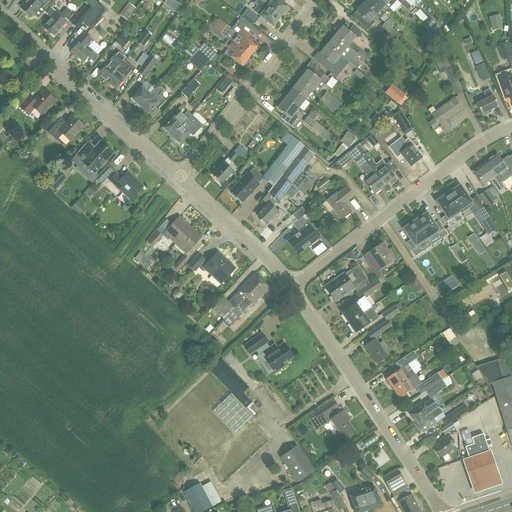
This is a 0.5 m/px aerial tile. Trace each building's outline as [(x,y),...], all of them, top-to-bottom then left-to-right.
[(27,0),(21,8),(25,12),(25,13),(28,16),(30,15),(31,16),(42,4),(41,4),(44,0),(27,0)] [(179,3),(175,0),(165,0),(163,3),(174,10),(179,3)] [(268,0),(267,0),(264,4),(280,16),(287,6),(279,0),(272,0),(271,2),(268,0)] [(379,0),(366,0),(365,2),(377,14),(385,5),(379,0)] [(379,0),(385,5),(388,9),(396,0),(379,0)] [(396,0),(407,10),(411,6),(404,0),(396,0)] [(92,8),(77,28),(78,29),(82,25),(90,32),(102,17),(98,13),(104,6),(98,2),(93,9),(92,8)] [(356,11),(352,16),(367,31),(374,22),(371,19),(377,14),(365,2),(356,11)] [(129,3),(120,15),(127,20),(135,8),(129,3)] [(86,4),(70,23),(77,28),(92,8),(86,4)] [(264,11),(260,16),(273,26),(280,16),(264,4),(261,8),(264,11)] [(45,13),(50,18),(43,27),(54,36),(67,21),(73,15),(66,9),(60,15),(51,7),(45,13)] [(247,9),(242,15),(254,25),(259,19),(247,9)] [(213,28),(226,38),(249,56),(256,47),(252,43),(255,39),(247,33),(250,30),(254,25),(242,15),(237,22),(239,24),(234,31),(219,19),(213,28)] [(389,18),(385,22),(391,27),(394,24),(389,18)] [(385,22),(381,27),(394,40),(398,35),(390,28),(391,27),(385,22)] [(343,26),(335,36),(347,46),(364,60),(367,55),(351,42),(355,37),(343,26)] [(440,42),(444,38),(432,27),(428,31),(440,42)] [(144,32),(137,41),(143,46),(151,37),(144,32)] [(111,50),(116,54),(122,48),(125,51),(131,43),(121,34),(117,38),(115,42),(117,44),(111,50)] [(71,51),(83,62),(88,57),(94,62),(98,56),(86,45),(91,39),(87,36),(80,44),(78,43),(71,51)] [(327,44),(340,55),(349,63),(361,72),(364,68),(344,51),(347,46),(335,36),(327,44)] [(439,43),(432,36),(427,42),(434,48),(439,43)] [(465,45),(472,42),(469,37),(463,40),(465,45)] [(222,43),(235,53),(231,57),(242,66),(249,56),(226,38),(222,43)] [(193,44),(199,49),(202,46),(196,41),(193,44)] [(102,57),(107,51),(97,42),(92,47),(102,57)] [(498,47),(503,60),(507,59),(511,69),(511,68),(511,54),(508,43),(498,47)] [(194,55),(199,49),(193,44),(188,49),(194,55)] [(199,49),(203,53),(213,62),(218,56),(204,44),(202,46),(199,49)] [(327,44),(320,54),(332,64),(340,55),(327,44)] [(150,55),(157,60),(159,57),(152,52),(150,55)] [(98,75),(107,82),(116,71),(113,68),(119,60),(114,56),(108,64),(98,75)] [(445,56),(434,62),(437,67),(448,62),(445,56)] [(140,71),(145,75),(154,63),(148,59),(140,71)] [(116,71),(107,82),(115,89),(124,78),(132,68),(124,61),(120,66),(121,67),(119,69),(118,68),(116,71)] [(490,77),(483,63),(476,67),(482,81),(490,77)] [(307,70),(300,79),(313,90),(315,92),(317,93),(329,79),(316,68),(312,74),(307,70)] [(462,91),(451,68),(445,71),(456,94),(462,91)] [(498,78),(501,85),(504,83),(511,103),(511,80),(511,81),(509,73),(498,78)] [(12,83),(21,92),(29,83),(20,74),(12,83)] [(220,82),(227,87),(232,81),(225,76),(220,82)] [(326,85),(331,89),(337,82),(331,77),(326,85)] [(300,79),(292,89),(305,99),(313,90),(300,79)] [(190,84),(182,93),(186,98),(195,89),(190,84)] [(158,86),(150,95),(140,106),(148,114),(153,107),(157,110),(165,101),(160,95),(163,90),(158,86)] [(388,95),(399,104),(405,96),(395,87),(388,95)] [(131,99),(140,106),(150,95),(141,88),(131,99)] [(292,89),(285,98),(298,108),(305,99),(292,89)] [(28,96),(19,106),(26,112),(28,115),(31,112),(34,108),(41,115),(55,101),(43,90),(33,101),(28,96)] [(476,104),(480,112),(481,115),(482,115),(483,117),(491,112),(490,110),(497,107),(492,96),(488,90),(483,92),(487,99),(476,104)] [(326,92),(322,97),(339,111),(343,105),(326,92)] [(16,103),(19,106),(28,96),(25,94),(16,103)] [(199,95),(189,105),(194,110),(204,99),(199,95)] [(322,97),(319,102),(335,115),(339,111),(322,97)] [(429,123),(434,131),(439,127),(443,132),(450,127),(446,121),(463,109),(454,97),(435,111),(438,116),(433,119),(429,123)] [(285,98),(278,108),(277,109),(284,114),(280,118),(291,127),(299,117),(294,114),(298,108),(285,98)] [(393,110),(397,106),(390,101),(387,105),(393,110)] [(386,120),(393,129),(398,126),(404,135),(412,130),(400,110),(392,115),(392,116),(386,120)] [(311,111),(307,116),(313,121),(317,116),(311,111)] [(163,128),(162,128),(166,132),(167,131),(171,135),(182,123),(186,120),(177,112),(163,128)] [(347,116),(357,124),(360,120),(350,112),(347,116)] [(371,119),(376,123),(381,115),(376,112),(371,119)] [(66,123),(63,127),(58,122),(48,133),(56,141),(62,134),(70,141),(78,133),(78,132),(83,126),(72,116),(66,123)] [(307,116),(304,121),(310,125),(313,121),(307,116)] [(182,123),(171,135),(176,140),(175,141),(179,145),(180,144),(195,128),(186,120),(182,123)] [(310,125),(321,133),(324,130),(319,127),(320,126),(313,121),(310,125)] [(377,129),(372,134),(375,138),(381,133),(377,129)] [(262,178),(257,185),(267,193),(304,147),(291,135),(287,132),(281,141),(282,142),(278,148),(283,151),(269,169),(268,168),(265,166),(258,175),(262,178)] [(356,138),(347,132),(341,139),(350,146),(356,138)] [(254,138),(260,142),(263,138),(257,134),(254,138)] [(372,135),(366,139),(373,147),(378,143),(375,138),(372,134),(371,134),(372,135)] [(394,147),(399,155),(401,153),(411,166),(420,158),(411,146),(409,147),(403,140),(394,147)] [(111,152),(113,150),(108,146),(107,148),(100,142),(94,149),(92,146),(89,150),(85,146),(71,161),(79,167),(83,163),(94,173),(100,167),(101,168),(107,162),(105,161),(112,153),(111,152)] [(223,163),(212,175),(217,179),(217,181),(219,183),(221,183),(222,184),(233,171),(227,166),(237,156),(241,159),(247,153),(239,146),(233,152),(223,163)] [(267,205),(257,216),(261,220),(260,221),(264,224),(265,223),(266,224),(278,212),(273,207),(277,202),(278,203),(286,195),(291,200),(299,191),(303,195),(313,182),(307,177),(306,177),(301,173),(314,155),(304,147),(267,193),(268,193),(262,200),(267,205)] [(354,148),(351,150),(359,160),(357,162),(362,168),(367,164),(362,158),(354,148)] [(352,154),(340,159),(344,167),(355,161),(352,154)] [(367,154),(362,158),(367,164),(372,160),(367,154)] [(486,165),(500,183),(511,173),(511,155),(509,158),(508,156),(501,161),(497,156),(486,165)] [(382,160),(370,168),(384,187),(395,178),(385,165),(385,164),(382,160)] [(126,172),(132,164),(127,162),(122,169),(126,172)] [(500,183),(486,165),(474,173),(483,185),(489,181),(498,192),(503,188),(499,183),(500,183)] [(371,176),(364,182),(374,195),(384,187),(370,168),(367,171),(371,176)] [(59,172),(48,184),(54,189),(65,178),(59,172)] [(122,179),(116,173),(109,181),(130,200),(143,186),(128,172),(122,179)] [(229,190),(231,192),(230,194),(234,198),(236,197),(241,201),(257,184),(245,173),(229,190)] [(106,178),(102,174),(96,180),(101,184),(106,178)] [(326,178),(317,186),(320,190),(330,183),(326,178)] [(337,222),(340,219),(341,220),(351,212),(345,204),(354,196),(346,187),(337,194),(336,193),(326,201),(330,206),(326,209),(337,222)] [(449,195),(462,214),(461,214),(462,216),(472,209),(485,229),(492,223),(477,197),(470,202),(461,187),(458,189),(457,187),(449,193),(451,194),(449,195)] [(85,194),(89,197),(94,192),(90,188),(85,194)] [(478,195),(487,207),(493,203),(484,191),(478,195)] [(449,195),(448,196),(446,195),(439,200),(440,201),(438,203),(447,217),(443,220),(446,225),(461,214),(462,214),(449,195)] [(256,207),(261,200),(255,197),(251,203),(256,207)] [(71,208),(80,215),(86,209),(77,201),(71,208)] [(283,224),(287,228),(297,221),(298,221),(303,217),(307,213),(302,207),(292,215),(293,216),(283,224)] [(280,209),(274,223),(281,227),(287,213),(280,209)] [(415,221),(426,238),(442,227),(437,219),(433,222),(425,211),(424,212),(423,211),(417,214),(418,216),(413,219),(415,221)] [(164,234),(175,244),(190,227),(179,217),(164,234)] [(411,251),(427,240),(426,238),(415,221),(410,224),(409,222),(403,226),(404,228),(403,229),(410,240),(406,243),(411,251)] [(190,227),(175,244),(186,254),(201,237),(190,227)] [(288,242),(297,254),(312,243),(306,235),(309,233),(305,229),(288,242)] [(147,243),(152,248),(163,236),(158,231),(147,243)] [(485,250),(479,240),(473,244),(479,254),(485,250)] [(386,273),(382,267),(394,259),(382,242),(370,251),(372,255),(366,259),(379,278),(386,273)] [(456,256),(462,252),(456,244),(451,248),(456,256)] [(134,258),(138,262),(144,256),(140,252),(134,258)] [(198,254),(188,266),(194,272),(198,267),(202,271),(204,269),(217,281),(220,278),(223,281),(230,274),(227,271),(232,266),(217,252),(207,263),(204,261),(205,260),(198,254)] [(489,268),(495,264),(487,252),(481,256),(489,268)] [(173,267),(179,271),(189,260),(184,255),(173,267)] [(357,293),(370,285),(358,266),(345,275),(325,288),(333,301),(353,288),(357,293)] [(511,287),(511,281),(506,271),(498,275),(507,290),(511,287)] [(224,298),(213,309),(223,320),(222,321),(223,323),(236,309),(235,308),(246,297),(247,298),(262,281),(254,274),(239,289),(240,290),(228,302),(224,298)] [(377,279),(370,285),(357,293),(357,294),(364,289),(368,296),(382,286),(377,279)] [(247,298),(253,304),(269,288),(262,281),(247,298)] [(443,282),(435,287),(442,297),(449,291),(443,282)] [(181,295),(181,293),(181,292),(181,291),(179,290),(178,289),(176,289),(175,289),(174,290),(173,291),(172,293),(172,294),(173,296),(174,297),(175,298),(176,298),(178,298),(179,297),(181,296),(181,295)] [(364,298),(341,313),(348,323),(370,308),(364,298)] [(395,305),(381,314),(386,321),(388,320),(399,312),(395,305)] [(370,308),(348,323),(355,333),(377,318),(370,308)] [(236,309),(223,323),(228,327),(241,314),(236,309)] [(386,321),(367,334),(371,340),(392,326),(388,320),(386,321)] [(448,329),(442,334),(446,339),(452,335),(448,329)] [(262,335),(245,347),(251,355),(256,351),(260,356),(257,358),(264,367),(269,363),(274,371),(276,370),(277,372),(284,367),(283,365),(293,358),(284,345),(277,350),(274,346),(270,349),(266,344),(267,343),(262,335)] [(455,337),(450,340),(453,345),(458,342),(455,337)] [(365,346),(376,364),(387,357),(375,339),(365,346)] [(387,380),(386,381),(389,386),(390,385),(393,389),(407,379),(415,374),(408,364),(418,358),(413,351),(409,353),(394,364),(399,370),(393,374),(387,378),(386,379),(387,380)] [(210,359),(214,363),(219,359),(215,354),(210,359)] [(502,358),(475,367),(477,370),(482,376),(487,385),(492,384),(491,383),(511,376),(502,358)] [(209,371),(232,394),(212,412),(233,434),(247,420),(252,416),(243,407),(250,401),(243,393),(249,387),(221,359),(209,371)] [(412,365),(418,376),(426,372),(420,361),(412,365)] [(390,370),(384,374),(387,378),(393,374),(390,370)] [(482,376),(477,370),(471,374),(476,380),(482,376)] [(421,384),(417,387),(421,394),(425,392),(442,381),(437,373),(421,384)] [(407,379),(393,389),(396,393),(395,394),(398,399),(399,398),(400,399),(414,389),(417,387),(421,384),(418,379),(415,374),(407,379)] [(511,427),(511,377),(511,376),(491,383),(492,384),(506,430),(511,427)] [(421,404),(409,412),(410,413),(409,414),(412,417),(413,417),(416,422),(428,414),(440,406),(442,405),(443,403),(437,393),(446,387),(442,381),(425,392),(431,400),(423,405),(421,404)] [(333,400),(308,418),(316,430),(329,422),(340,438),(342,436),(343,438),(354,431),(347,421),(350,419),(344,410),(338,414),(335,410),(338,408),(333,400)] [(257,405),(251,410),(255,415),(261,410),(257,405)] [(428,414),(416,422),(419,427),(419,428),(421,431),(422,431),(423,432),(435,424),(442,419),(445,417),(441,411),(444,409),(442,405),(440,406),(428,414)] [(460,415),(457,409),(448,415),(452,420),(460,415)] [(444,435),(454,428),(451,422),(446,425),(440,429),(444,435)] [(464,447),(468,459),(490,452),(483,434),(471,438),(473,444),(464,447)] [(433,448),(440,458),(454,449),(451,445),(454,442),(450,436),(447,439),(445,437),(438,441),(440,443),(433,448)] [(308,453),(314,448),(309,443),(304,447),(308,453)] [(349,449),(352,453),(358,449),(355,445),(349,449)] [(313,470),(296,446),(280,457),(298,481),(313,470)] [(490,449),(460,460),(472,494),(501,484),(490,449)] [(378,463),(385,472),(395,464),(389,455),(378,463)] [(358,471),(369,481),(373,476),(363,466),(358,471)] [(384,479),(393,495),(407,487),(398,472),(384,479)] [(336,490),(339,494),(345,489),(336,478),(330,483),(334,488),(336,490)] [(330,483),(329,482),(325,486),(330,491),(334,488),(330,483)] [(183,492),(194,511),(202,511),(212,507),(202,487),(200,483),(183,492)] [(374,487),(362,491),(368,510),(381,506),(374,487)] [(411,494),(408,489),(407,487),(393,495),(397,502),(402,511),(418,511),(420,511),(411,494)] [(274,511),(273,504),(256,510),(257,511),(299,511),(292,488),(283,491),(288,506),(285,511),(281,511),(274,511)] [(339,494),(336,490),(331,492),(338,511),(345,508),(341,497),(339,494)] [(362,511),(368,510),(362,491),(349,495),(354,511),(362,511)] [(320,500),(310,504),(312,511),(336,511),(332,500),(321,504),(320,500)]
